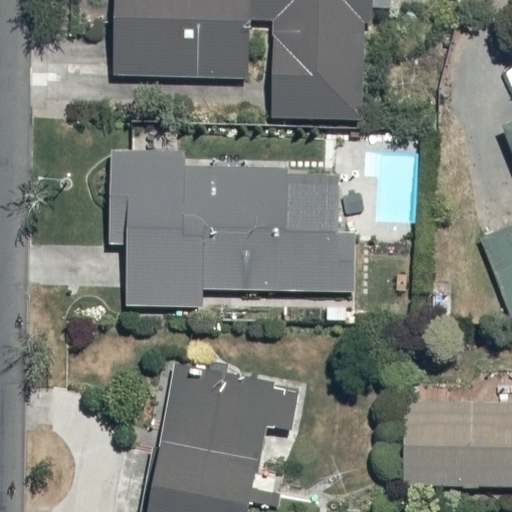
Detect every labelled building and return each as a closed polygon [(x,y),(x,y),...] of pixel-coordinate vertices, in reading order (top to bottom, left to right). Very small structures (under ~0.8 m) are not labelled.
[(373,126),(375,0),(122,0),(121,74),(284,77),(283,124),(373,126)] [(192,149),(119,149),(119,253),(135,253),(135,306),(214,306),(214,293),(374,293),(374,235),(344,235),(344,168),(192,168),(192,149)] [(511,228),(488,239),(511,296),(511,228)] [(259,511),(279,387),(184,372),(163,511),(259,511)] [(511,400),(414,400),(414,486),(511,487),(511,400)]
